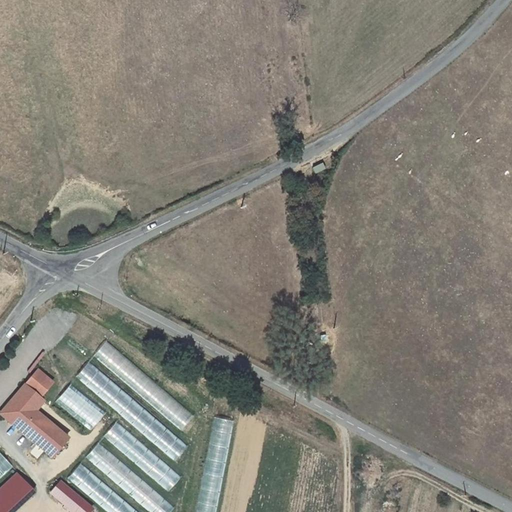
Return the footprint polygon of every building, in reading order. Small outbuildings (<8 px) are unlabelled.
[(106,340),(93,356),(181,429),(194,414),(106,340)] [(89,361),(75,377),(175,460),(188,444),(89,361)] [(38,369),(25,384),(0,412),(0,415),(50,459),(68,438),(37,411),(45,402),(40,397),(53,382),(38,369)] [(56,401),(90,430),(105,413),(71,384),(56,401)] [(116,421),(103,436),(168,491),(181,476),(116,421)] [(85,457),(149,511),(169,511),(174,506),(98,442),(85,457)] [(0,453),(0,479),(13,468),(0,453)] [(138,511),(80,462),(67,478),(107,511),(138,511)] [(0,511),(14,511),(35,494),(17,473),(0,488),(0,511)]
